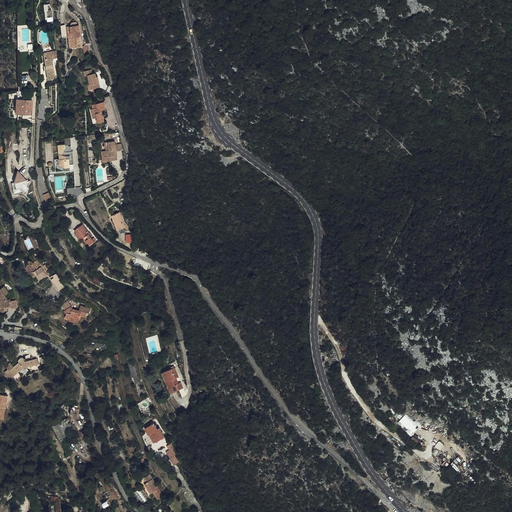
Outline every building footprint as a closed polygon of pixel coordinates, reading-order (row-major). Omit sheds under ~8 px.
[(79,29),(70,30),(74,52),(82,51),(79,37),(80,37),(79,29)] [(52,63),(51,59),(45,61),(50,85),(57,83),(52,63)] [(100,63),(95,66),(99,71),(104,68),(100,63)] [(86,78),(87,78),(89,77),(91,87),(93,87),(94,91),(101,90),(100,85),(98,85),(96,75),(93,76),(92,71),(85,73),(86,78)] [(35,104),(21,104),(21,117),(34,117),(34,109),(35,109),(35,104)] [(92,111),(94,121),(99,120),(100,125),(105,124),(104,118),(107,118),(106,113),(105,105),(93,107),(94,111),(92,111)] [(108,153),(102,153),(104,168),(112,167),(112,164),(118,163),(117,153),(116,147),(116,144),(107,145),(108,153)] [(61,163),(61,167),(60,170),(66,173),(72,172),(72,169),(74,168),(73,162),(72,162),(72,159),(74,159),(74,155),(72,155),(72,150),(66,150),(66,149),(59,150),(60,159),(58,159),(59,164),(61,163)] [(18,187),(15,187),(17,199),(24,198),(27,201),(31,199),(32,193),(31,193),(34,187),(31,187),(31,184),(23,175),(18,187)] [(56,207),(52,200),(46,203),(48,210),(56,207)] [(119,229),(116,230),(118,235),(125,231),(118,218),(112,221),(114,225),(116,223),(119,229)] [(80,232),(78,233),(81,237),(84,243),(86,242),(88,245),(94,241),(92,238),(89,240),(86,234),(88,233),(83,224),(77,227),(80,232)] [(29,238),(33,247),(38,254),(41,251),(32,236),(29,238)] [(39,282),(46,277),(44,273),(41,268),(37,261),(33,263),(32,260),(29,261),(28,261),(28,262),(28,263),(29,263),(29,264),(28,264),(28,265),(28,266),(33,273),(31,275),(33,279),(36,277),(39,282)] [(98,283),(99,282),(101,285),(103,283),(95,274),(92,277),(98,283)] [(53,285),(54,284),(60,294),(66,290),(61,280),(60,281),(56,275),(49,279),(53,285)] [(14,315),(23,313),(22,307),(15,307),(15,306),(13,306),(10,302),(13,300),(8,294),(0,300),(0,301),(5,307),(6,313),(5,313),(6,319),(14,318),(14,315)] [(64,320),(69,321),(70,319),(79,322),(80,318),(86,320),(87,315),(89,315),(90,312),(81,309),(79,313),(73,311),(71,309),(64,313),(65,316),(64,320)] [(13,379),(16,382),(28,371),(29,371),(29,372),(30,372),(31,372),(32,371),(32,368),(33,368),(44,365),(42,360),(35,363),(32,364),(28,366),(25,368),(22,371),(19,373),(16,376),(13,379)] [(28,366),(32,364),(31,363),(30,362),(29,362),(28,361),(27,362),(26,362),(26,363),(25,363),(25,364),(24,365),(25,366),(20,371),(16,367),(12,371),(14,374),(11,377),(13,379),(16,376),(19,373),(22,371),(25,368),(28,366)] [(168,374),(172,383),(170,384),(174,396),(186,392),(184,385),(180,386),(178,381),(182,380),(179,370),(168,374)] [(30,373),(28,371),(16,382),(18,384),(30,373)] [(0,417),(8,397),(0,394),(0,417)] [(74,408),(71,409),(71,410),(74,411),(83,428),(84,428),(74,408)] [(74,411),(71,410),(69,415),(76,432),(83,428),(74,411)] [(412,436),(419,427),(404,415),(397,423),(412,436)] [(55,441),(69,434),(62,420),(49,427),(55,441)] [(153,436),(154,435),(159,444),(167,439),(162,430),(160,431),(157,426),(149,430),(153,436)] [(177,458),(178,458),(175,451),(171,453),(169,454),(172,461),(177,458)] [(172,461),(172,462),(176,469),(181,465),(177,458),(172,461)] [(146,483),(149,488),(147,489),(152,498),(155,497),(159,504),(164,501),(158,491),(159,491),(155,484),(152,485),(150,481),(146,483)] [(47,511),(54,511),(54,505),(54,499),(52,498),(52,496),(51,496),(48,496),(45,495),(45,502),(47,503),(47,511)]
